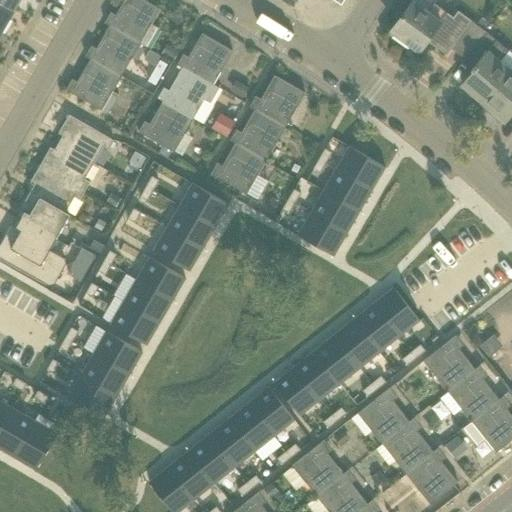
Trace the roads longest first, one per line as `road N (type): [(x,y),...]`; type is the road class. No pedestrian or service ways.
road 1 (residential): [(511,211),(462,161),(334,61)]
road 2 (residential): [(0,160),(92,0)]
